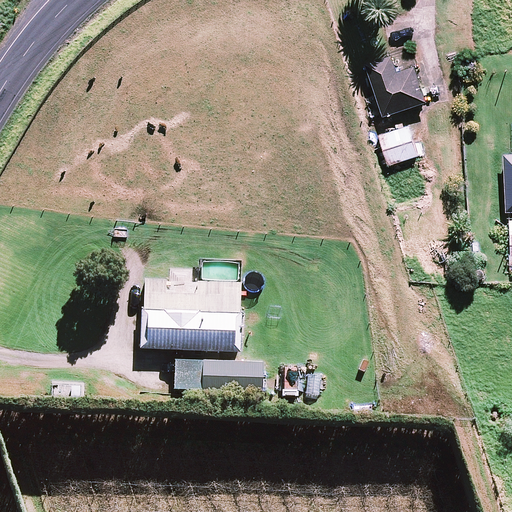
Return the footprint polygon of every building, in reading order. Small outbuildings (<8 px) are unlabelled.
[(427,106),(415,69),(400,73),(397,74),(392,59),(366,67),(383,119),(427,106)] [(418,159),(408,128),(379,137),(389,168),(418,159)] [(144,314),(239,318),(240,287),(145,284),(144,314)] [(278,311),(278,308),(278,304),(276,301),(274,298),(271,296),(267,295),(264,296),(260,297),(258,300),(256,303),(255,307),(256,310),(257,313),(260,316),(263,318),(266,319),(270,318),(273,317),(276,314),(278,311)] [(240,357),(241,318),(239,318),(144,314),(142,314),(141,353),(240,357)] [(261,396),(262,367),(176,364),(175,394),(261,396)] [(296,400),(296,370),(283,370),(283,400),(296,400)]
